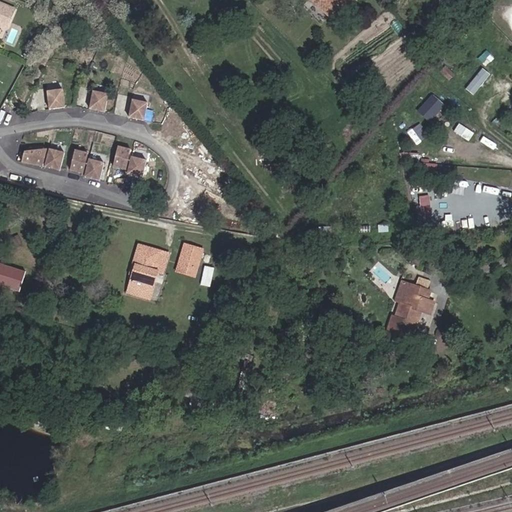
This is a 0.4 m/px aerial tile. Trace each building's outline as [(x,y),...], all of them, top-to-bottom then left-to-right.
[(313,0),(335,21),(353,2),(350,0),(313,0)] [(0,24),(6,27),(12,11),(0,6),(0,24)] [(466,88),(475,94),(490,72),(482,66),(466,88)] [(65,106),(60,89),(45,93),(50,110),(65,106)] [(104,111),(110,93),(95,89),(89,106),(104,111)] [(143,122),(148,105),(134,101),(128,118),(143,122)] [(279,127),(272,133),(276,138),(283,133),(279,127)] [(22,146),(19,156),(39,162),(44,145),(22,146)] [(56,167),(61,150),(47,145),(41,163),(56,167)] [(122,170),(129,150),(116,146),(110,166),(122,170)] [(79,172),(85,152),(73,148),(66,168),(79,172)] [(96,179),(100,163),(101,162),(86,157),(80,175),(96,179)] [(139,179),(144,162),(129,157),(124,175),(139,179)] [(430,194),(419,195),(422,218),(432,217),(430,194)] [(441,219),(442,228),(471,226),(470,217),(441,219)] [(202,251),(188,246),(182,264),(196,269),(202,251)] [(166,253),(147,247),(144,257),(144,258),(141,266),(143,267),(140,276),(141,276),(138,288),(154,293),(160,272),(164,274),(169,261),(164,259),(166,253)] [(417,249),(412,263),(419,266),(424,251),(417,249)] [(204,251),(202,251),(196,269),(182,264),(180,272),(196,278),(204,251)] [(136,274),(138,275),(140,267),(141,266),(144,258),(144,257),(142,256),(139,265),(136,274)] [(317,274),(319,264),(312,262),(309,271),(317,274)] [(31,274),(0,264),(0,285),(25,293),(31,274)] [(205,265),(202,283),(211,285),(215,267),(205,265)] [(402,304),(405,305),(412,285),(402,282),(396,302),(402,304)] [(420,310),(423,311),(431,314),(435,303),(429,300),(431,291),(412,285),(405,305),(402,304),(397,318),(393,317),(388,332),(413,341),(422,313),(419,312),(420,310)] [(151,301),(154,293),(138,288),(135,295),(151,301)] [(402,361),(406,350),(394,346),(391,357),(402,361)] [(202,401),(205,393),(191,388),(188,396),(202,401)]
